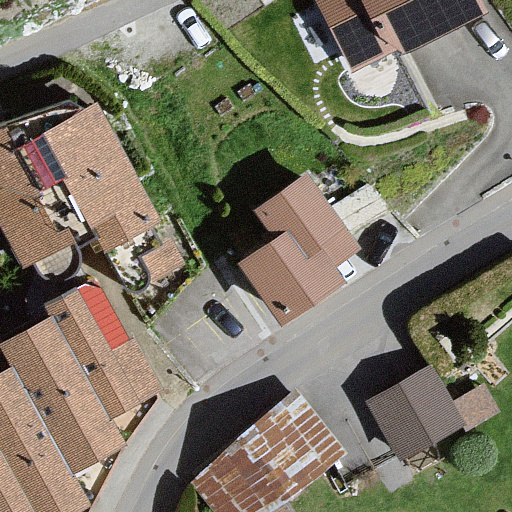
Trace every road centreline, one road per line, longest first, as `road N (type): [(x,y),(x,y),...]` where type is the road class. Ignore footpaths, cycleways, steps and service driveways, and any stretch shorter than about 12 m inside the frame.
road 1 (tertiary): [(146,511),(189,448),(239,400),(511,221)]
road 2 (residential): [(145,0),(0,65)]
